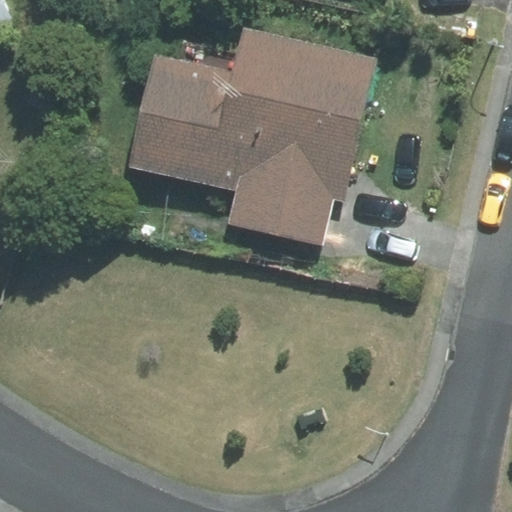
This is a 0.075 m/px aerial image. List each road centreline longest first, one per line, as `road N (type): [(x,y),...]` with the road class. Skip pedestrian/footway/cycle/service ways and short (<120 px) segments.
road 1 (residential): [(443,511),(511,193)]
road 2 (residential): [(0,448),(129,511)]
